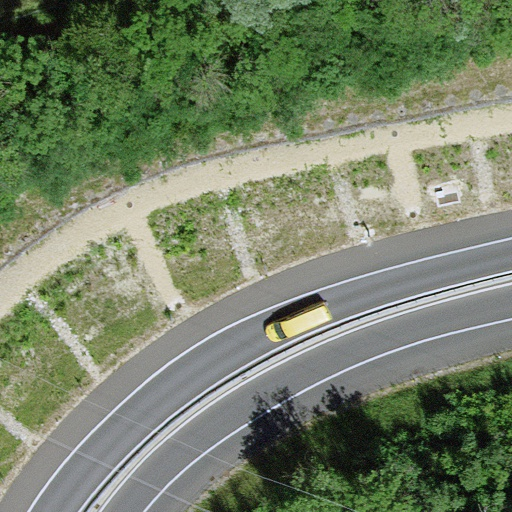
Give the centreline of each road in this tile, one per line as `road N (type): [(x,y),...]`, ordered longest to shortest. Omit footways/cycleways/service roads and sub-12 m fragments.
road 1 (motorway): [(511,255),(377,289),(235,347),(131,423),(54,511)]
road 2 (motorway): [(122,511),(183,447),(278,383),(399,330),(511,301)]
